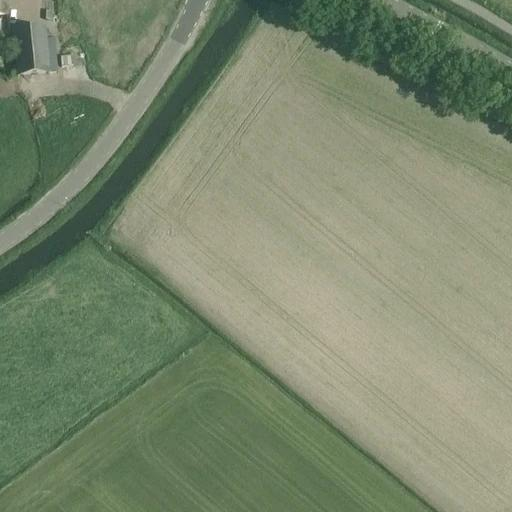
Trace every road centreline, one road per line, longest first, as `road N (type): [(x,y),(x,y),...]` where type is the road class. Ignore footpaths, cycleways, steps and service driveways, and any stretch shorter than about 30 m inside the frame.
road 1 (unclassified): [(0,239),(112,139),(195,0)]
road 2 (tertiary): [(511,73),(371,0)]
